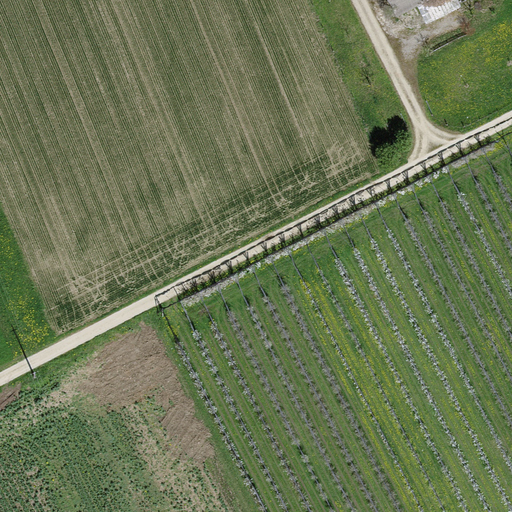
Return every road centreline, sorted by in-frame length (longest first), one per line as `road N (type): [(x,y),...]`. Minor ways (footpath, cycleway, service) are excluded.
road 1 (track): [(511,115),(0,382)]
road 2 (track): [(354,0),(431,156)]
